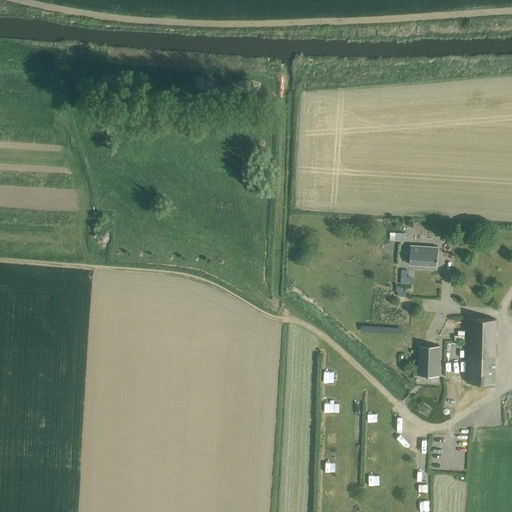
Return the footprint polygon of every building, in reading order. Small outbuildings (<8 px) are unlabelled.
[(405,233),(395,233),(395,241),(405,241),(405,233)] [(410,264),(437,266),(438,248),(412,246),(410,264)] [(469,383),(495,384),(497,319),(470,318),(469,383)] [(468,338),(468,331),(457,330),(457,338),(468,338)] [(418,346),(417,376),(437,376),(438,346),(418,346)]
